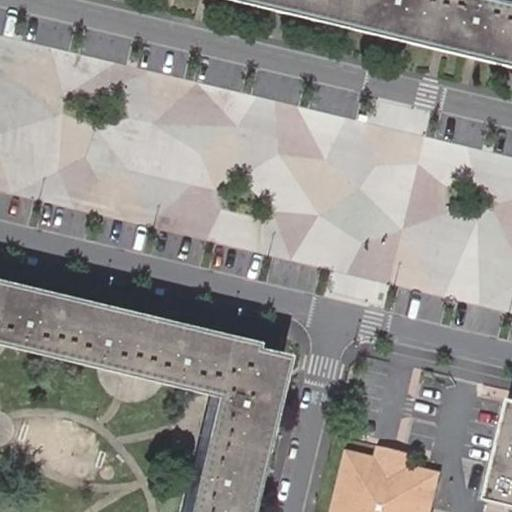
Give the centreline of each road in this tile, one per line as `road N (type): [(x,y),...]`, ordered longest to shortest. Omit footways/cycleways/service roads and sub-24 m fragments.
road 1 (residential): [(28,0),(511,113)]
road 2 (residential): [(332,319),(0,240)]
road 3 (residential): [(287,511),(332,319)]
road 4 (residential): [(511,364),(332,319)]
